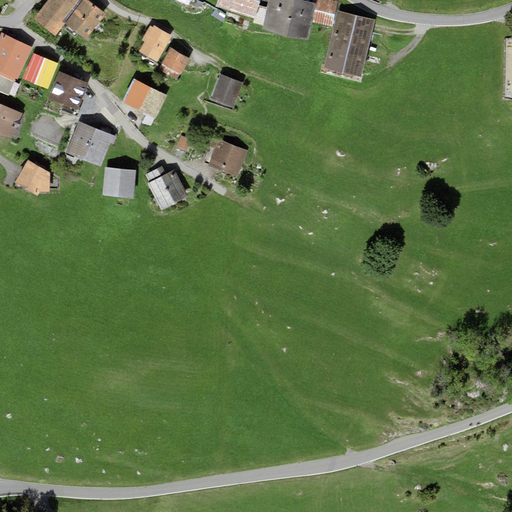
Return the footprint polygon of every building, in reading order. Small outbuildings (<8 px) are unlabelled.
[(82,0),(48,0),(34,19),(56,35),(65,23),(82,0)] [(106,13),(88,0),(82,0),(65,23),(87,39),(106,13)] [(260,0),(218,0),(216,6),(255,18),(260,0)] [(313,2),(302,0),(268,0),(262,29),(308,40),(312,23),(317,3),(313,2)] [(338,1),(333,0),(313,0),(313,2),(317,3),(312,23),(332,27),(338,1)] [(375,20),(338,11),(325,68),(362,77),(375,20)] [(172,36),(153,25),(152,27),(150,26),(142,40),(145,41),(139,51),(157,61),(172,36)] [(33,47),(2,32),(0,35),(0,70),(18,79),(33,47)] [(190,59),(171,48),(162,63),(163,64),(160,69),(176,79),(179,73),(181,74),(190,59)] [(58,63),(34,53),(23,79),(48,89),(58,63)] [(88,83),(59,72),(49,98),(78,110),(88,83)] [(0,74),(0,92),(9,96),(15,81),(0,74)] [(243,83),(220,74),(211,99),(234,107),(243,83)] [(167,95),(134,79),(122,102),(155,119),(167,95)] [(0,133),(11,138),(16,127),(18,126),(20,122),(19,120),(22,113),(4,105),(3,101),(0,99),(0,133)] [(117,136),(78,120),(65,153),(101,167),(110,143),(114,145),(117,136)] [(181,135),(176,147),(186,151),(191,139),(181,135)] [(248,150),(217,139),(208,166),(239,176),(248,150)] [(34,164),(28,161),(15,184),(38,196),(40,192),(50,192),(50,172),(45,169),(46,167),(35,161),(34,164)] [(149,183),(147,183),(161,210),(188,196),(175,170),(166,174),(162,166),(145,175),(149,183)] [(136,170),(105,167),(103,195),(134,198),(136,170)]
